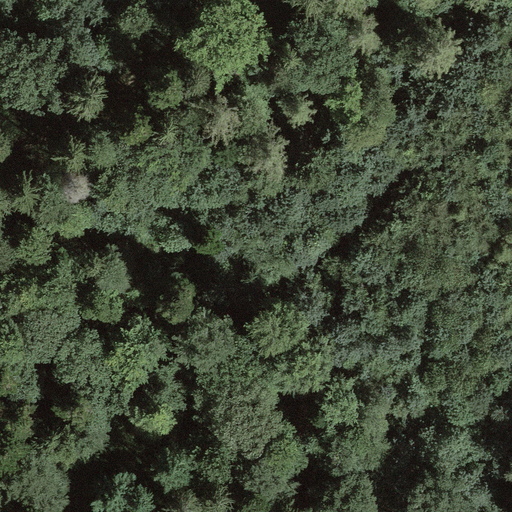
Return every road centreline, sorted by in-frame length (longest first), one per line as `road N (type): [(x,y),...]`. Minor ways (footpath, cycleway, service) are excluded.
road 1 (track): [(0,258),(107,347),(205,460),(277,511)]
road 2 (track): [(0,150),(46,132),(192,42),(240,0)]
